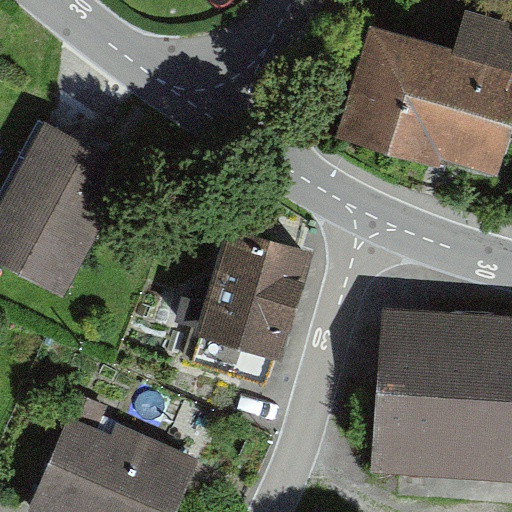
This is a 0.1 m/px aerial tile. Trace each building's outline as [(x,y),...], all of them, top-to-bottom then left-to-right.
[(457,50),(373,25),(341,134),(439,164),(442,155),(501,173),(511,136),(511,24),(468,11),(457,50)] [(135,166),(48,120),(0,211),(0,261),(66,296),(135,166)] [(315,250),(234,226),(194,363),(269,385),(278,357),(283,359),(315,250)] [(511,316),(384,308),(373,471),(511,480),(511,316)] [(109,407),(81,395),(32,511),(31,511),(180,511),(202,459),(117,424),(113,434),(100,428),(109,407)]
